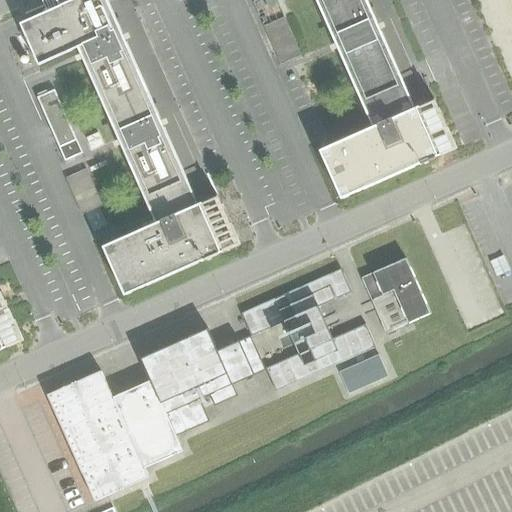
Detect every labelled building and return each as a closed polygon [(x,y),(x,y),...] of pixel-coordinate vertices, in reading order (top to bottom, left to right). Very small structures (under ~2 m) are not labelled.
[(217,196),(215,197),(197,205),(163,127),(161,127),(158,122),(160,122),(125,41),(123,42),(120,37),(122,36),(106,0),(55,0),(59,7),(19,24),(38,66),(77,49),(80,55),(82,54),(84,59),(82,60),(118,140),(120,139),(122,144),(120,145),(155,224),(150,226),(148,222),(141,225),(143,229),(102,247),(124,296),(239,245),(217,196)] [(278,6),(275,0),(263,0),(268,11),(278,6)] [(434,100),(432,101),(414,109),(379,31),(377,31),(375,26),(377,25),(365,0),(315,0),(335,44),(337,43),(339,48),(337,49),(372,127),(319,151),(341,200),(455,149),(434,100)] [(54,90),(36,98),(59,148),(76,141),(54,90)] [(98,133),(86,138),(91,150),(103,145),(98,133)] [(102,207),(85,170),(65,179),(82,216),(102,207)] [(385,334),(413,323),(429,316),(405,259),(362,278),(385,334)] [(365,324),(332,339),(317,308),(351,293),(341,269),(241,314),(251,337),(296,317),(310,349),(265,369),(275,392),(375,348),(365,324)] [(0,292),(0,350),(22,341),(0,292)] [(100,371),(47,395),(94,501),(147,478),(143,469),(182,452),(175,437),(208,422),(199,400),(209,396),(214,407),(237,397),(232,386),(265,371),(249,337),(217,351),(207,329),(154,353),(140,359),(150,381),(112,398),(100,371)] [(348,394),(387,377),(378,356),(339,373),(348,394)]
